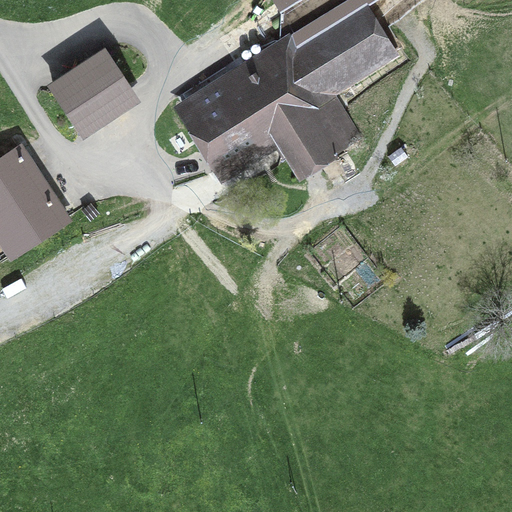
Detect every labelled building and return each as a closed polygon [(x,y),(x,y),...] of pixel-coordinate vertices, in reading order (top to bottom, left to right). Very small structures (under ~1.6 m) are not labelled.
[(327,0),(175,102),(218,167),(271,132),(297,170),(352,132),(327,94),(384,56),(345,0),(327,0)] [(300,0),(272,0),(280,13),(300,0)] [(75,120),(126,87),(103,53),(52,86),(75,120)] [(62,222),(16,152),(0,161),(0,241),(9,256),(62,222)] [(349,157),(343,155),(336,157),(332,163),(332,169),(336,175),(343,177),(349,175),(353,169),(353,163),(349,157)]
